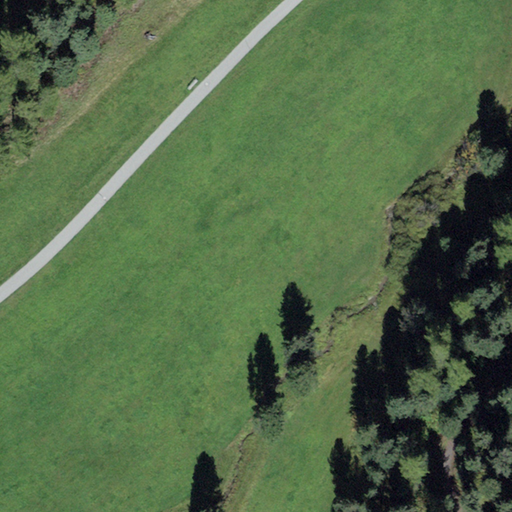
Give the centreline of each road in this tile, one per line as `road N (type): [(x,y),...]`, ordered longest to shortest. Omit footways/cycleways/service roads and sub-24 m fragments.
road 1 (track): [(0,295),(296,0)]
road 2 (track): [(511,355),(450,438),(443,485),(451,511)]
